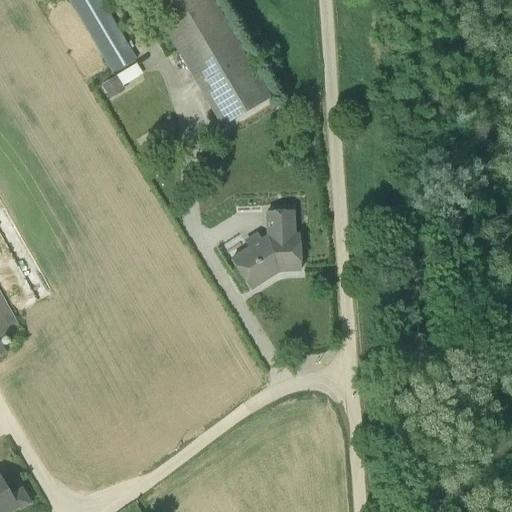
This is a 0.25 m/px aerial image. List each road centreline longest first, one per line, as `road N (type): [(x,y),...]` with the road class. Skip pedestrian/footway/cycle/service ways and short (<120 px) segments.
road 1 (unclassified): [(347,377),(323,0)]
road 2 (residential): [(347,377),(267,390),(107,511)]
road 3 (unknown): [(267,390),(183,220)]
road 4 (unclassified): [(357,511),(347,377)]
